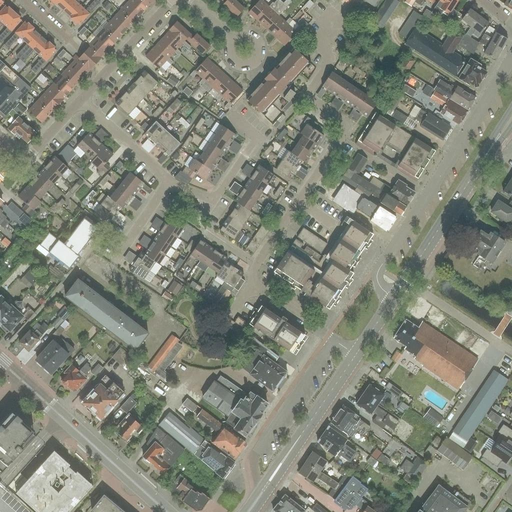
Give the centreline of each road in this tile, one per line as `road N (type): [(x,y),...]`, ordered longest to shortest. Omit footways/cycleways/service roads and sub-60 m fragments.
road 1 (residential): [(253,285),(255,261),(340,136),(340,118),(312,102),(311,88),(329,62),(320,42),(334,25),(325,17)]
road 2 (residential): [(394,297),(380,287),(378,270),(511,54)]
road 3 (tertiary): [(394,297),(511,115)]
road 4 (tertiary): [(167,511),(26,385)]
road 5 (residential): [(333,341),(253,458),(261,493)]
road 6 (tertiary): [(261,493),(354,355)]
